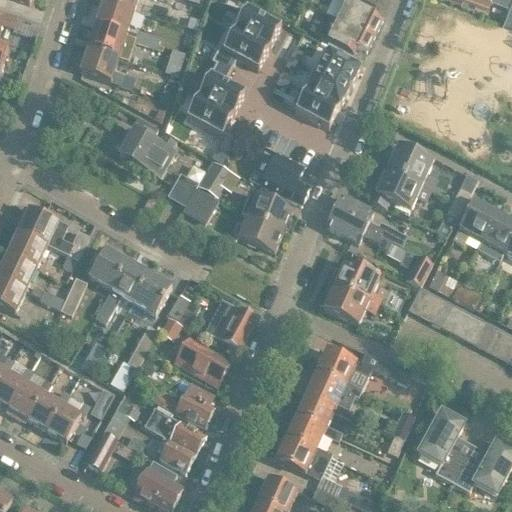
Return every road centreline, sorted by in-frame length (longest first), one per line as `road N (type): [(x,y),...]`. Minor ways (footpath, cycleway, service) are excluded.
road 1 (residential): [(280,312),(391,357),(407,332),(511,384)]
road 2 (residential): [(206,511),(280,312)]
road 3 (residential): [(189,266),(11,161)]
road 4 (residential): [(341,160),(254,112),(289,45)]
road 5 (residential): [(11,161),(69,0)]
road 6 (residential): [(341,160),(400,0)]
road 7 (residential): [(280,312),(341,160)]
road 8 (residential): [(111,511),(0,447)]
